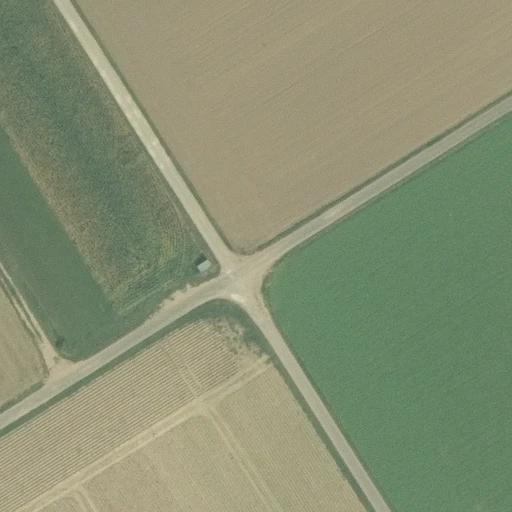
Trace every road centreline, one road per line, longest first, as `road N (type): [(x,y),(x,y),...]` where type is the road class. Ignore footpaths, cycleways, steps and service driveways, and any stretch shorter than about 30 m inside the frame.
road 1 (unclassified): [(236,278),(62,0)]
road 2 (unclassified): [(511,105),(236,278)]
road 3 (unclassified): [(236,278),(0,419)]
road 4 (track): [(381,511),(236,278)]
road 5 (track): [(0,276),(63,381)]
